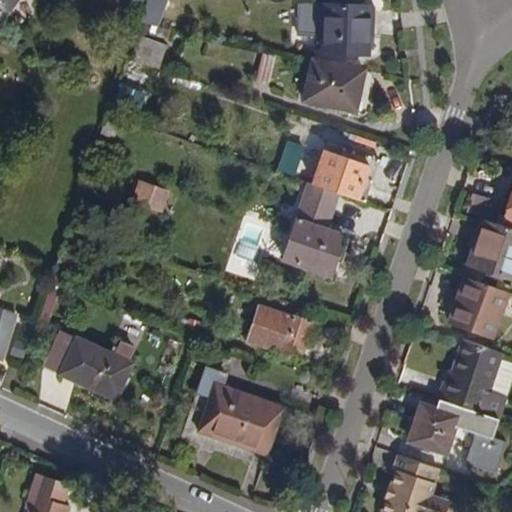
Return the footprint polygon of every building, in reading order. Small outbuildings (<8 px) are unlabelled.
[(0,0),(0,19),(13,0),(0,0)] [(160,34),(167,12),(153,9),(148,31),(160,34)] [(184,40),(190,17),(167,12),(160,34),(184,40)] [(363,68),(365,20),(320,18),(317,65),(363,68)] [(153,85),(161,62),(130,51),(122,75),(153,85)] [(268,101),(275,75),(262,72),(254,98),(268,101)] [(359,99),(362,88),(313,77),(303,117),(353,128),(359,99)] [(107,159),(115,138),(103,134),(94,159),(94,160),(103,163),(104,158),(107,159)] [(326,148),(312,192),(315,193),(343,203),(363,210),(378,165),(326,148)] [(330,242),(343,203),(315,193),(288,271),(335,288),(349,248),(330,242)] [(153,229),(160,210),(137,201),(130,221),(153,229)] [(511,205),(502,236),(511,239),(511,205)] [(505,288),(511,290),(511,239),(502,236),(484,230),(468,276),(476,279),(475,283),(503,293),(505,288)] [(62,313),(81,255),(65,250),(55,280),(46,308),(62,313)] [(511,311),(511,300),(464,284),(449,330),(491,345),(503,308),(511,311)] [(0,368),(13,326),(0,321),(0,368)] [(290,334),(258,323),(248,349),(263,354),(261,361),(270,365),(268,369),(296,379),(306,351),(311,352),(316,340),(290,331),(290,334)] [(261,361),(263,354),(248,349),(246,356),(261,361)] [(446,391),(442,390),(436,410),(478,424),(499,363),(460,350),(446,391)] [(115,414),(132,376),(76,351),(58,390),(115,414)] [(219,402),(223,390),(209,385),(199,410),(212,417),(198,450),(265,478),(285,429),(225,404),(219,402)] [(225,404),(229,393),(223,390),(219,402),(225,404)] [(501,432),(478,424),(436,410),(433,419),(419,415),(407,451),(447,464),(455,439),(477,446),(466,477),(497,488),(508,456),(495,451),(501,432)] [(432,505),(440,479),(396,463),(391,478),(395,480),(390,493),(385,494),(382,504),(385,507),(383,511),(448,511),(449,511),(432,505)] [(63,502),(67,488),(38,479),(34,493),(63,502)] [(67,511),(70,505),(63,502),(34,493),(27,511),(67,511)]
